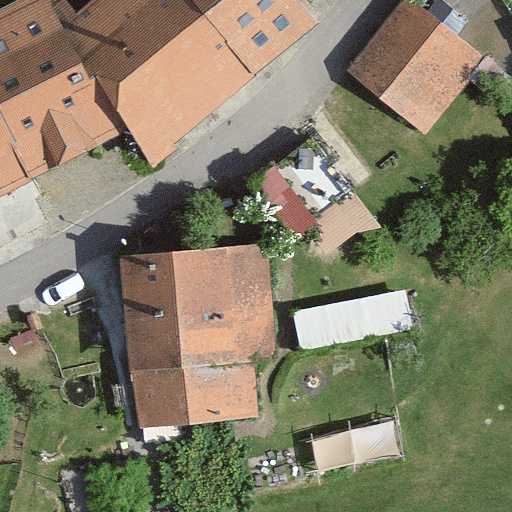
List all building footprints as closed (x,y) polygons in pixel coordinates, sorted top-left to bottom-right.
[(0,185),(105,131),(53,31),(36,0),(12,0),(0,6),(0,185)] [(299,18),(283,0),(91,0),(53,31),(105,131),(137,159),(299,18)] [(420,133),(476,59),(400,1),(344,76),(420,133)] [(267,359),(258,245),(115,257),(129,425),(250,415),(245,361),(267,359)] [(300,343),(413,319),(405,281),(292,305),(300,343)]
